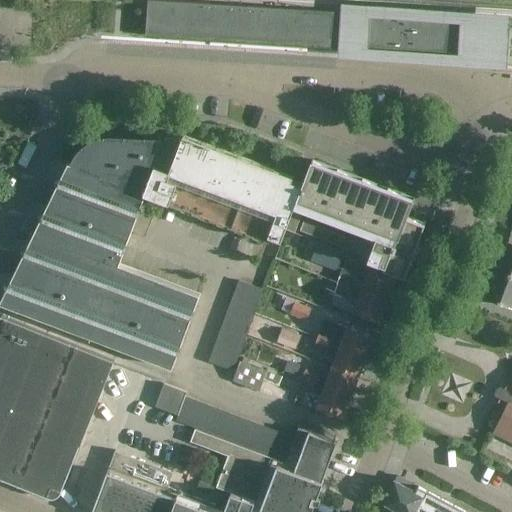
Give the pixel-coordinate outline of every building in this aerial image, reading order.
[(339,48),(346,48),(349,11),(177,0),(147,0),(147,4),(145,35),(212,40),(250,42),(304,45),(338,48),(339,48)] [(510,19),(511,13),(341,3),(339,48),(338,57),(496,67),(507,68),(508,65),(508,62),(509,37),(509,33),(510,24),(510,19)] [(290,179),(200,145),(175,144),(165,143),(165,137),(108,135),(98,137),(89,140),(81,145),(74,152),(67,161),(0,299),(0,302),(172,367),(199,293),(119,262),(145,192),(269,238),(271,233),(281,237),(302,183),(290,179)] [(372,247),(369,256),(368,257),(385,264),(384,267),(405,275),(407,271),(426,221),(411,216),(408,215),(415,196),(312,157),(302,183),(295,203),(377,234),(372,247)] [(291,212),(300,215),(302,210),(293,207),(291,212)] [(298,221),(300,215),(291,212),(289,217),(298,221)] [(296,226),(298,221),(289,217),(287,223),(296,226)] [(306,232),(310,223),(303,220),(299,229),(306,232)] [(294,231),(296,226),(287,223),(285,228),(294,231)] [(313,235),(317,225),(310,223),(306,232),(313,235)] [(320,238),(324,228),(317,225),(313,235),(320,238)] [(327,240),(331,231),(324,228),(320,238),(327,240)] [(334,243),(338,233),(331,231),(327,240),(334,243)] [(341,246),(345,236),(338,233),(334,243),(341,246)] [(348,248),(352,239),(345,236),(341,246),(348,248)] [(355,251),(358,241),(352,239),(348,248),(355,251)] [(511,240),(508,240),(498,268),(511,273),(511,240)] [(362,254),(365,244),(358,241),(355,251),(362,254)] [(365,244),(362,254),(369,256),(372,247),(365,244)] [(343,256),(316,245),(310,259),(338,270),(343,256)] [(337,281),(387,300),(394,279),(368,270),(366,276),(343,267),(337,281)] [(511,305),(511,273),(498,268),(487,297),(511,306),(511,305)] [(387,300),(337,281),(330,278),(326,287),(334,291),(334,292),(347,297),(348,296),(357,299),(353,311),(379,321),(387,300)] [(235,290),(260,299),(264,288),(239,279),(235,290)] [(255,311),(260,299),(235,290),(230,302),(255,311)] [(311,307),(295,301),(290,313),(306,320),(311,307)] [(251,323),(255,311),(230,302),(226,314),(251,323)] [(0,315),(0,475),(49,495),(53,495),(57,494),(59,491),(71,459),(74,461),(114,359),(0,314),(0,315)] [(247,335),(251,323),(226,314),(222,325),(247,335)] [(324,318),(316,338),(365,356),(373,336),(347,326),(347,327),(324,318)] [(242,346),(247,335),(222,325),(217,337),(242,346)] [(296,349),(301,333),(281,326),(276,342),(296,349)] [(238,358),(242,346),(217,337),(213,349),(238,358)] [(331,367),(357,377),(365,356),(316,338),(313,348),(326,353),(326,352),(336,356),(331,367)] [(234,370),(238,358),(213,349),(209,360),(234,370)] [(300,364),(288,359),(283,369),(295,374),(300,364)] [(259,390),(266,370),(240,360),(232,380),(259,390)] [(301,378),(350,397),(357,377),(331,367),(327,378),(318,374),(318,373),(305,368),(301,378)] [(264,378),(280,384),(282,376),(267,370),(264,378)] [(350,397),(301,378),(297,388),(311,393),(311,392),(320,396),(316,408),(342,417),(350,397)] [(160,394),(182,402),(184,395),(186,391),(164,382),(160,394)] [(511,393),(511,394),(509,400),(493,431),(502,436),(511,440),(511,393)] [(155,405),(177,414),(182,402),(160,394),(155,405)] [(187,424),(196,399),(184,395),(182,402),(177,414),(175,419),(187,424)] [(198,428),(207,403),(196,399),(187,424),(198,428)] [(209,432),(218,408),(207,403),(198,428),(209,432)] [(220,436),(229,412),(218,408),(209,432),(220,436)] [(232,441),(241,416),(229,412),(220,436),(232,441)] [(243,445),(252,420),(241,416),(232,441),(243,445)] [(254,449),(263,425),(252,420),(243,445),(254,449)] [(265,453),(274,429),(263,425),(254,449),(265,453)] [(285,461),(230,441),(195,428),(190,440),(227,454),(216,486),(231,492),(225,507),(167,486),(173,471),(114,449),(90,511),(310,511),(323,479),(322,479),(337,440),(299,426),(285,461)] [(275,457),(284,432),(274,429),(265,453),(275,457)] [(284,432),(275,457),(285,461),(294,436),(284,432)] [(469,511),(409,480),(403,476),(399,476),(396,479),(395,479),(382,511),(469,511)]
